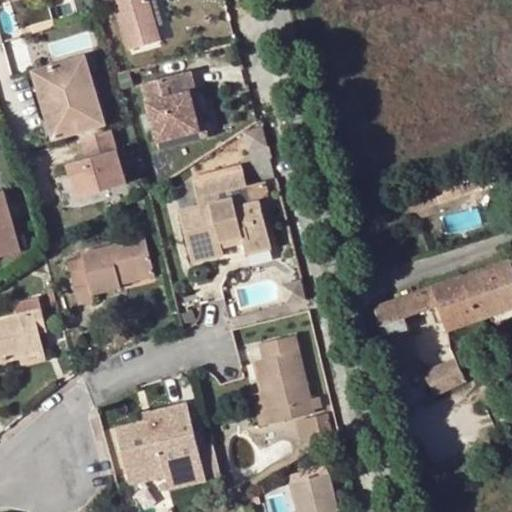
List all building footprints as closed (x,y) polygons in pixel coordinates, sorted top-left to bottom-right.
[(158,32),(149,0),(123,0),(124,4),(118,6),(128,40),(158,32)] [(158,32),(128,40),(130,48),(161,39),(158,32)] [(86,56),(40,69),(51,111),(55,110),(62,136),(105,124),(86,56)] [(51,111),(40,69),(34,71),(53,139),(62,136),(55,110),(51,111)] [(192,93),(198,92),(193,72),(144,84),(160,150),(183,144),(181,136),(201,131),(192,93)] [(210,137),(198,92),(192,93),(201,131),(181,136),(183,144),(210,137)] [(125,184),(110,131),(81,139),(87,158),(67,164),(77,198),(125,184)] [(232,189),(247,186),(244,169),(193,181),(199,206),(179,211),(192,262),(224,254),(222,247),(243,243),(245,253),(272,247),(261,201),(252,202),(237,206),(232,189)] [(267,181),(247,186),(252,202),(261,201),(271,198),(267,181)] [(252,202),(247,186),(232,189),(237,206),(252,202)] [(4,191),(0,192),(0,256),(21,251),(4,191)] [(121,289),(121,285),(118,274),(124,272),(125,277),(154,270),(145,238),(82,253),(83,258),(68,263),(78,305),(93,301),(93,296),(121,289)] [(511,260),(511,259),(376,307),(391,365),(417,358),(410,330),(406,318),(439,306),(448,332),(511,308),(511,260)] [(118,274),(121,285),(156,277),(154,270),(125,277),(124,272),(118,274)] [(0,362),(20,358),(44,351),(40,334),(38,326),(45,324),(42,309),(0,319),(0,362)] [(47,332),(45,324),(38,326),(40,334),(47,332)] [(264,358),(257,360),(272,422),(315,412),(315,409),(312,399),(295,334),(260,343),(264,358)] [(44,351),(20,358),(21,366),(46,360),(44,351)] [(455,356),(425,372),(436,396),(468,380),(455,356)] [(272,422),(257,360),(252,361),(260,392),(251,394),(260,425),(272,422)] [(320,397),(312,399),(315,409),(322,408),(320,397)] [(150,419),(143,420),(115,427),(126,473),(161,465),(164,474),(168,490),(206,480),(186,402),(149,410),(150,419)] [(142,412),(143,420),(150,419),(149,410),(142,412)] [(329,414),(297,421),(302,440),(332,434),(329,414)] [(289,474),(291,482),(330,472),(328,464),(289,474)] [(161,465),(126,473),(129,483),(164,474),(161,465)] [(339,511),(330,472),(291,482),(297,511),(339,511)]
